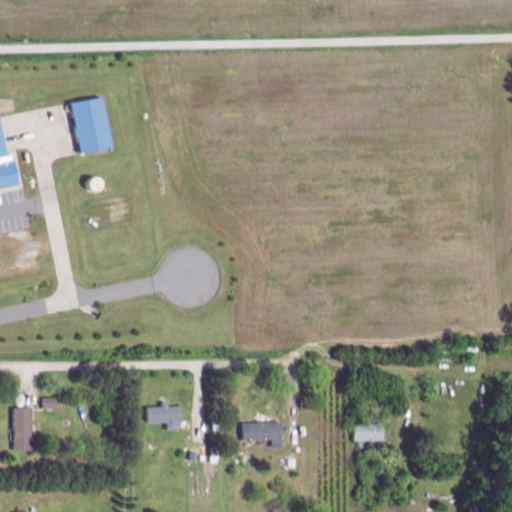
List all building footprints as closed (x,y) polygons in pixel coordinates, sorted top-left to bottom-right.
[(70,102),(102,96),(111,145),(80,152),(70,102)] [(0,118),(3,134),(7,154),(0,155),(0,163),(13,160),(18,183),(0,186),(0,118)] [(101,187),(103,185),(103,182),(102,179),(101,177),(99,176),(97,175),(94,175),(92,175),(90,177),(89,179),(88,181),(88,184),(89,186),(90,188),(92,189),(95,190),(97,190),(100,189),(101,187)] [(448,344),(448,353),(433,352),(434,343),(448,344)] [(44,397),(44,408),(56,409),(56,398),(44,397)] [(180,406),(181,421),(178,422),(179,429),(167,430),(166,422),(146,424),(146,420),(145,406),(161,405),(161,401),(167,400),(168,407),(180,406)] [(13,407),(13,451),(32,451),(32,407),(13,407)] [(281,421),(282,446),(271,447),(270,439),(243,440),(242,423),(281,421)] [(353,422),(354,440),(383,440),(383,421),(353,422)] [(210,446),(210,462),(218,462),(218,445),(210,446)] [(190,450),(189,458),(196,459),(197,451),(190,450)] [(469,511),(473,502),(478,503),(475,511),(469,511)]
